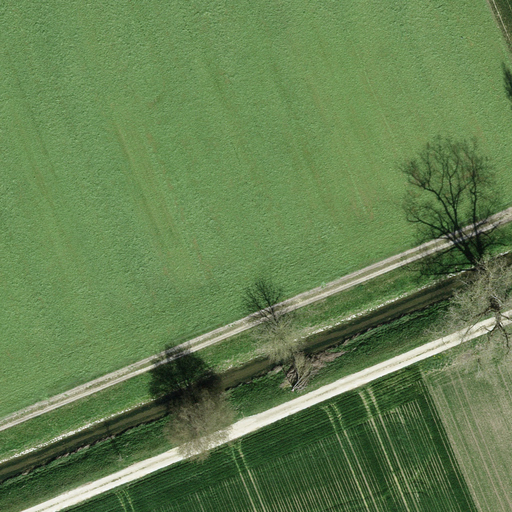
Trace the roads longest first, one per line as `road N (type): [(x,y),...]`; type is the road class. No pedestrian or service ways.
road 1 (track): [(0,421),(511,209)]
road 2 (track): [(511,314),(36,511)]
